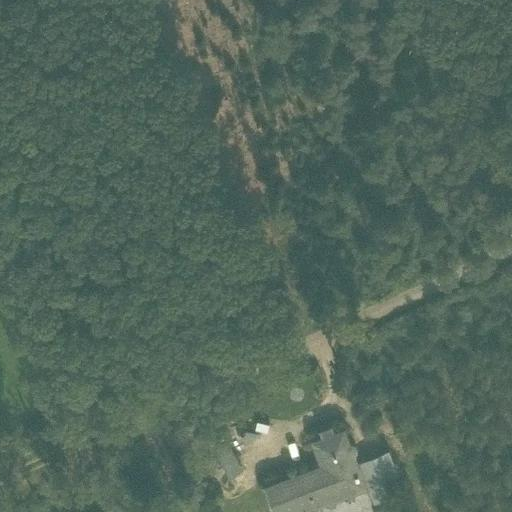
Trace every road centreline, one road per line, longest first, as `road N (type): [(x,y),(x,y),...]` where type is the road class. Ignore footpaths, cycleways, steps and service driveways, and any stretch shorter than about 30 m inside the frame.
road 1 (unclassified): [(511,245),(146,421)]
road 2 (track): [(146,421),(0,491)]
